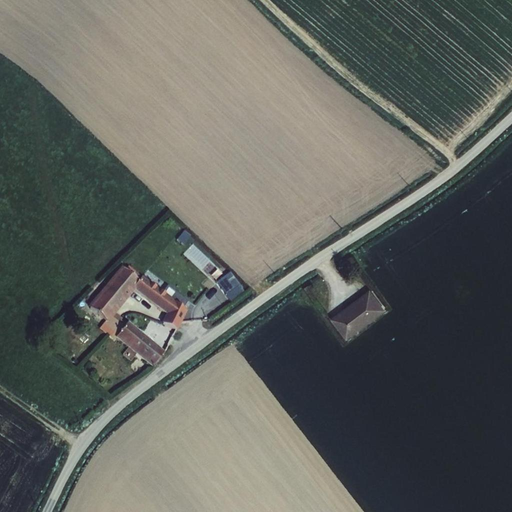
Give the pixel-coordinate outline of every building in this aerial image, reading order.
[(109,328),(115,332),(127,317),(119,310),(140,284),(144,277),(128,266),(97,305),(115,320),(109,328)] [(140,284),(172,306),(182,296),(148,273),(144,277),(140,284)] [(215,282),(225,295),(237,285),(228,273),(215,282)] [(386,307),(372,287),(334,316),(349,335),(386,307)] [(172,306),(177,310),(190,317),(195,305),(182,296),(172,306)] [(177,310),(172,319),(186,327),(190,317),(177,310)] [(132,321),(127,317),(115,332),(120,336),(124,332),(163,362),(177,347),(179,342),(165,332),(162,339),(134,319),(132,321)] [(172,319),(165,332),(179,342),(186,327),(172,319)] [(86,360),(99,343),(106,334),(95,326),(76,352),(86,360)] [(90,363),(103,347),(99,343),(86,360),(90,363)] [(108,351),(103,347),(90,363),(96,367),(108,351)]
